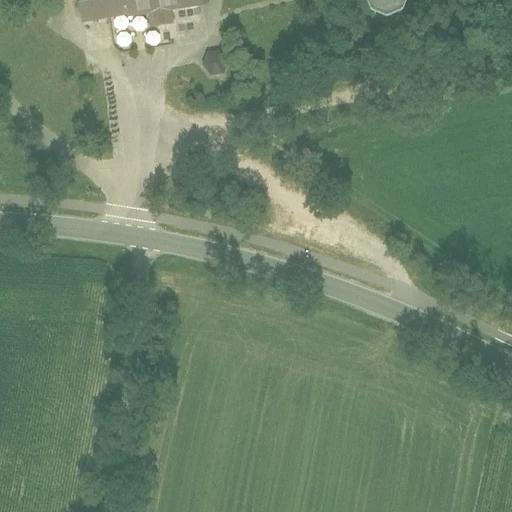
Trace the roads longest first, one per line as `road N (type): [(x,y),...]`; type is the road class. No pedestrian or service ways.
road 1 (track): [(511,58),(134,140)]
road 2 (tertiary): [(156,246),(307,287),(455,344),(511,376)]
road 3 (track): [(199,127),(375,246),(403,286),(412,327)]
road 4 (unclassified): [(156,246),(106,511)]
road 5 (residential): [(123,240),(124,216),(110,189),(0,97)]
road 6 (tertiary): [(0,230),(123,240)]
